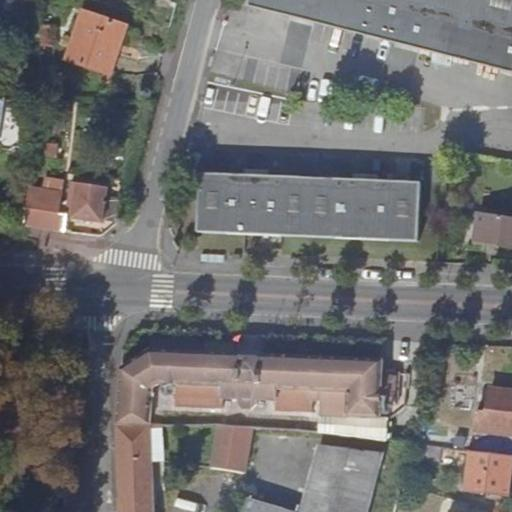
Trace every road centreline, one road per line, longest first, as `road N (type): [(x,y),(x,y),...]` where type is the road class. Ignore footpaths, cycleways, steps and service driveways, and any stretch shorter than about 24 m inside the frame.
road 1 (tertiary): [(125,286),(511,306)]
road 2 (residential): [(125,286),(206,0)]
road 3 (residential): [(104,287),(106,511)]
